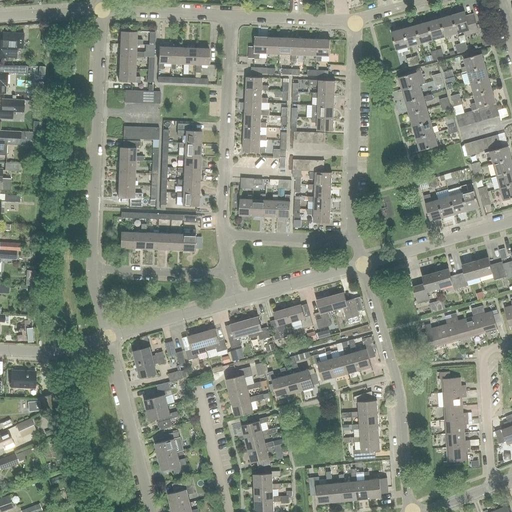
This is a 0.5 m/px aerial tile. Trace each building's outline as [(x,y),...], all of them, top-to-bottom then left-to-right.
[(465,16),(464,11),(452,15),(457,33),(463,31),(464,36),(478,32),(473,14),(465,16)] [(445,36),(457,33),(452,15),(440,18),(445,36)] [(433,39),(445,36),(440,18),(428,21),(433,39)] [(421,43),(433,39),(428,21),(416,25),(421,43)] [(408,46),(421,43),(416,25),(403,28),(408,46)] [(396,50),(408,46),(403,28),(391,31),(396,50)] [(41,43),(49,44),(49,29),(42,29),(41,43)] [(119,44),(135,45),(142,45),(142,40),(136,40),(136,32),(120,31),(119,44)] [(23,49),(24,33),(2,32),(2,40),(0,39),(0,57),(16,58),(16,48),(23,49)] [(267,54),(267,37),(255,37),(254,53),(254,59),(259,59),(259,53),(267,54)] [(279,54),(280,38),(267,37),(267,54),(279,54)] [(291,55),(292,38),(280,38),(279,54),(291,55)] [(304,55),(304,39),(292,38),(291,55),(291,63),(296,63),(297,55),(304,55)] [(316,56),(317,39),(304,39),(304,55),(316,56)] [(317,39),(316,56),(316,61),(321,62),(321,56),(329,56),(330,40),(317,39)] [(135,52),(135,45),(119,44),(119,56),(135,57),(143,57),(143,52),(135,52)] [(170,64),(171,47),(158,47),(157,69),(162,70),(162,63),(170,64)] [(183,64),(183,48),(171,47),(170,64),(170,70),(175,70),(175,64),(183,64)] [(195,65),(196,48),(183,48),(183,64),(195,65)] [(196,48),(195,65),(195,72),(200,72),(200,65),(207,65),(208,49),(196,48)] [(467,70),(485,65),(482,53),(464,58),(466,66),(461,68),(462,72),(467,70)] [(134,70),(135,57),(119,56),(118,69),(134,70)] [(0,93),(5,94),(5,86),(6,86),(7,73),(26,74),(26,66),(9,65),(0,65),(0,93)] [(471,83),(488,78),(485,65),(467,70),(471,83)] [(403,90),(420,84),(424,83),(420,68),(408,72),(409,74),(399,77),(403,90)] [(134,77),(134,70),(118,69),(118,81),(139,82),(140,77),(134,77)] [(453,74),(445,77),(446,83),(455,81),(453,74)] [(246,90),(262,91),(268,91),(268,86),(262,86),(262,78),(246,77),(246,90)] [(474,95),(492,90),(488,78),(471,83),(474,95)] [(319,93),(335,94),(335,81),(310,80),(309,85),(319,85),(319,93)] [(406,102),(424,97),(420,84),(403,90),(406,102)] [(261,98),(262,91),(246,90),(245,102),(261,103),(267,103),(267,98),(261,98)] [(492,90),(474,95),(476,103),(471,104),(472,110),(478,109),(483,107),(489,105),(496,104),(492,90)] [(335,94),(319,93),(313,93),(313,97),(318,97),(318,105),(334,106),(335,94)] [(433,99),(431,94),(424,97),(406,102),(409,114),(427,108),(425,101),(433,99)] [(1,105),(0,104),(0,117),(11,119),(11,111),(22,111),(23,101),(2,100),(1,105)] [(261,110),(261,103),(245,102),(245,115),(261,115),(269,116),(269,111),(261,110)] [(40,103),(34,103),(32,103),(32,110),(40,111),(40,103)] [(489,105),(493,117),(500,115),(496,103),(496,104),(489,105)] [(334,118),(334,106),(318,105),(312,105),(311,117),(312,117),(318,118),(318,117),(334,118)] [(487,119),(493,117),(489,105),(483,107),(487,119)] [(481,121),(487,119),(483,107),(478,109),(481,121)] [(413,126),(431,120),(427,108),(409,114),(413,126)] [(510,118),(507,108),(499,110),(502,120),(510,118)] [(475,122),(481,121),(478,109),(472,110),(475,122)] [(470,124),(475,122),(472,110),(466,112),(470,124)] [(464,126),(470,124),(466,112),(461,114),(464,126)] [(464,126),(461,114),(455,115),(458,127),(464,126)] [(260,123),(261,115),(245,115),(244,127),(260,128),(266,128),(267,123),(260,123)] [(287,125),(287,117),(282,116),(281,125),(276,125),(276,128),(287,129),(287,125)] [(334,118),(318,117),(318,118),(312,117),(312,123),(317,123),(317,130),(333,131),(334,118)] [(416,138),(434,133),(431,120),(413,126),(416,138)] [(184,143),(200,144),(201,131),(192,131),(192,125),(176,124),(176,136),(184,136),(184,143)] [(456,126),(448,129),(450,134),(458,132),(456,126)] [(260,135),(260,128),(244,127),(244,139),(260,140),(266,140),(266,135),(260,135)] [(20,132),(0,130),(0,155),(6,155),(7,144),(19,145),(20,132)] [(434,133),(416,138),(420,151),(438,145),(434,133)] [(492,136),(495,148),(501,146),(498,134),(492,136)] [(490,149),(495,148),(492,136),(487,138),(490,149)] [(484,151),(490,149),(487,138),(481,139),(484,151)] [(259,148),(260,140),(244,139),(243,152),(265,153),(266,148),(259,148)] [(478,153),(484,151),(481,139),(474,141),(478,153)] [(119,160),(135,161),(135,160),(142,161),(143,156),(136,156),(136,148),(139,148),(139,141),(122,140),(122,148),(120,148),(119,160)] [(472,154),(478,153),(474,141),(469,143),(472,154)] [(200,156),(200,144),(184,143),(183,155),(200,156)] [(466,156),(472,154),(469,143),(463,144),(466,156)] [(511,158),(507,146),(485,152),(487,161),(492,159),(493,164),(511,158)] [(285,157),(286,150),(280,150),(274,149),(273,158),(278,158),(280,158),(280,157),(285,157)] [(200,156),(183,155),(177,155),(177,160),(183,160),(183,168),(199,168),(200,156)] [(497,176),(511,171),(511,161),(511,158),(493,164),(497,176)] [(139,173),(139,169),(135,169),(135,161),(119,160),(119,172),(135,173),(139,173)] [(20,171),(20,164),(5,163),(5,170),(20,171)] [(199,168),(183,168),(177,167),(176,172),(182,172),(182,180),(199,181),(199,168)] [(1,178),(2,169),(0,168),(0,189),(10,191),(11,179),(1,178)] [(295,184),(301,184),(302,171),(299,171),(292,171),(292,177),(295,177),(295,184)] [(500,188),(511,184),(511,171),(497,176),(500,188)] [(135,186),(135,173),(119,172),(118,185),(135,186)] [(315,185),(331,185),(332,173),(310,172),(309,179),(315,179),(315,185)] [(253,184),(253,178),(242,178),(241,188),(251,188),(253,189),(253,184)] [(278,179),(278,185),(278,188),(291,188),(291,180),(278,179)] [(199,181),(182,180),(176,180),(176,185),(182,185),(182,192),(198,193),(199,181)] [(511,184),(500,188),(504,200),(511,197),(511,184)] [(134,194),(135,186),(118,185),(118,197),(130,198),(130,206),(142,207),(142,194),(134,194)] [(331,198),(331,185),(315,185),(309,185),(309,189),(315,190),(315,197),(331,198)] [(462,192),(468,210),(480,207),(475,189),(462,192)] [(198,193),(182,192),(176,192),(176,197),(181,197),(181,205),(198,206),(198,193)] [(455,214),(468,210),(462,192),(450,196),(455,214)] [(488,192),(479,194),(483,206),(491,204),(488,192)] [(264,216),(265,200),(265,194),(260,194),(260,200),(252,199),(252,216),(264,216)] [(277,217),(277,200),(278,195),(273,194),(272,200),(265,200),(264,216),(277,217)] [(443,217),(438,199),(437,196),(431,197),(430,194),(424,196),(431,221),(443,217)] [(252,216),(252,199),(253,195),(248,195),(248,199),(239,199),(239,215),(252,216)] [(277,200),(277,217),(289,217),(290,195),(285,195),(285,201),(277,200)] [(443,217),(455,214),(450,196),(438,199),(443,217)] [(314,209),(330,210),(331,207),(332,207),(332,198),(331,198),(315,197),(304,197),(304,200),(308,200),(308,202),(314,202),(314,209)] [(330,210),(314,209),(307,209),(307,214),(314,215),(314,222),(330,223),(330,210)] [(132,248),(145,249),(145,233),(146,224),(141,224),(141,233),(133,232),(132,248)] [(153,233),(145,233),(145,249),(157,249),(158,233),(158,230),(153,230),(153,233)] [(183,230),(182,234),(182,250),(195,251),(195,235),(194,234),(194,230),(183,230)] [(132,248),(133,232),(120,232),(119,248),(132,248)] [(157,249),(169,250),(170,234),(158,233),(157,249)] [(169,250),(182,250),(182,234),(170,234),(169,250)] [(0,249),(16,250),(22,251),(22,243),(0,242),(0,249)] [(16,250),(0,249),(0,258),(16,259),(16,250)] [(507,279),(503,264),(502,262),(491,265),(489,257),(475,261),(480,277),(492,273),(494,280),(506,277),(507,279)] [(468,280),(480,277),(475,261),(463,264),(465,272),(458,274),(461,288),(463,287),(465,293),(470,292),(468,286),(469,285),(468,280)] [(507,279),(511,277),(511,274),(511,275),(511,274),(511,261),(503,264),(507,279)] [(454,290),(461,288),(458,274),(451,276),(449,268),(435,272),(440,288),(453,284),(454,290)] [(34,285),(34,270),(26,270),(26,277),(26,282),(26,285),(34,285)] [(427,291),(440,288),(435,272),(422,276),(424,284),(413,287),(418,304),(430,301),(427,291)] [(0,292),(8,293),(9,285),(0,284),(0,292)] [(330,296),(334,309),(343,307),(347,319),(359,315),(355,301),(354,299),(346,301),(344,292),(330,296)] [(334,309),(330,296),(317,300),(320,312),(315,313),(319,328),(331,325),(327,311),(334,309)] [(441,300),(429,304),(432,313),(443,309),(441,300)] [(288,308),(291,322),(301,319),(304,327),(313,325),(310,315),(304,316),(301,304),(288,308)] [(483,306),(481,307),(477,308),(484,333),(498,329),(493,311),(485,314),(483,306)] [(284,324),(291,322),(288,308),(274,312),(277,324),(272,325),(276,339),(287,336),(284,324)] [(471,337),(484,333),(477,308),(471,310),(473,317),(466,319),(471,337)] [(471,337),(466,319),(458,321),(456,313),(450,315),(451,318),(457,341),(471,337)] [(248,334),(249,338),(259,335),(261,340),(270,337),(267,327),(261,328),(258,316),(245,320),(248,334)] [(444,344),(457,341),(451,318),(446,320),(447,324),(439,326),(444,344)] [(239,336),(248,334),(245,320),(230,324),(234,336),(229,337),(232,348),(242,345),(239,336)] [(444,344),(439,326),(432,328),(430,324),(424,325),(426,331),(421,332),(424,344),(429,342),(430,348),(444,344)] [(201,333),(206,351),(216,348),(217,352),(227,349),(224,339),(219,340),(215,329),(201,333)] [(329,330),(317,333),(319,339),(330,337),(329,330)] [(316,339),(314,332),(306,334),(308,341),(316,339)] [(206,352),(206,351),(201,333),(188,336),(191,348),(186,350),(189,360),(199,357),(198,354),(206,352)] [(272,340),(272,341),(268,342),(269,345),(265,346),(267,351),(275,349),(272,340)] [(348,341),(351,353),(354,352),(359,370),(371,367),(369,358),(375,357),(371,344),(365,346),(366,349),(356,351),(353,340),(348,341)] [(175,354),(172,341),(164,343),(168,356),(175,354)] [(341,343),(336,344),(339,354),(339,356),(341,356),(347,374),(359,370),(354,352),(351,353),(344,355),(342,348),(341,343)] [(137,365),(163,357),(162,352),(155,354),(155,356),(152,357),(149,347),(134,351),(135,359),(134,359),(134,360),(136,360),(137,365)] [(239,361),(236,350),(229,351),(232,362),(234,362),(234,363),(239,362),(239,361)] [(185,364),(181,351),(176,353),(179,366),(185,364)] [(334,377),(347,374),(341,356),(339,356),(332,358),(330,351),(325,352),(327,360),(329,359),(334,377)] [(329,359),(327,360),(320,362),(318,354),(313,356),(315,364),(317,364),(322,381),(334,377),(329,359)] [(314,369),(309,370),(309,369),(299,372),(295,356),(289,357),(294,373),(296,373),(301,390),(314,387),(311,377),(316,376),(314,369)] [(163,357),(137,365),(138,370),(137,370),(137,371),(139,371),(141,377),(156,373),(154,364),(157,363),(158,365),(165,363),(163,357)] [(264,374),(261,364),(255,365),(258,376),(264,374)] [(182,378),(178,365),(176,366),(177,371),(167,374),(170,382),(182,378)] [(247,387),(247,385),(245,378),(252,376),(250,367),(232,371),(234,378),(226,380),(229,392),(247,387)] [(296,373),(294,373),(287,375),(285,368),(280,369),(282,377),(284,376),(289,394),(301,390),(296,373)] [(34,390),(35,370),(34,370),(34,372),(13,371),(13,369),(12,369),(11,389),(12,389),(12,387),(33,388),(33,390),(34,390)] [(284,376),(282,377),(275,379),(273,372),(268,373),(270,381),(272,381),(273,383),(269,385),(270,391),(275,390),(277,398),(289,394),(284,376)] [(443,393),(466,392),(466,386),(462,386),(461,378),(451,379),(450,372),(438,373),(439,380),(442,380),(443,393)] [(146,410),(168,405),(165,397),(173,395),(169,382),(157,385),(159,393),(151,395),(152,398),(144,400),(146,410)] [(250,400),(250,398),(248,390),(261,387),(260,382),(247,385),(247,387),(229,392),(232,404),(250,400)] [(359,412),(342,414),(343,418),(359,417),(359,415),(378,414),(376,401),(371,401),(371,395),(370,391),(354,396),(354,402),(358,402),(359,412)] [(444,407),(463,406),(462,398),(467,398),(466,392),(443,393),(444,407)] [(50,394),(40,397),(44,410),(50,407),(50,406),(56,403),(53,393),(50,394)] [(250,400),(232,404),(235,417),(254,412),(251,402),(264,399),(263,394),(250,398),(250,400)] [(40,410),(39,401),(27,402),(28,412),(40,410)] [(168,405),(146,410),(149,421),(157,419),(160,430),(173,427),(171,419),(179,417),(177,411),(170,413),(168,405)] [(445,421),(472,419),(472,413),(464,414),(463,406),(444,407),(445,421)] [(360,425),(352,425),(352,430),(352,431),(360,430),(360,428),(379,426),(378,414),(359,415),(359,417),(360,425)] [(508,446),(511,444),(511,414),(506,417),(509,425),(501,428),(502,430),(495,432),(500,444),(507,442),(508,446)] [(21,438),(37,431),(30,418),(15,425),(21,438)] [(263,433),(262,431),(261,424),(268,422),(267,418),(259,420),(259,422),(242,426),(245,438),(263,433)] [(446,435),(465,434),(464,426),(473,425),(472,419),(445,421),(446,435)] [(361,437),(353,438),(353,443),(361,442),(361,440),(379,438),(379,426),(360,428),(360,430),(361,437)] [(266,446),(265,444),(264,437),(277,433),(276,428),(262,431),(263,433),(245,438),(248,451),(266,446)] [(4,449),(14,445),(8,429),(0,432),(0,446),(2,445),(4,449)] [(159,457),(177,452),(183,450),(181,443),(178,432),(165,435),(166,441),(155,444),(159,457)] [(447,449),(470,447),(479,446),(479,441),(466,441),(465,434),(446,435),(447,449)] [(362,450),(354,450),(355,461),(376,459),(376,452),(381,452),(379,438),(361,440),(361,442),(362,450)] [(257,462),(258,468),(270,465),(268,459),(269,459),(266,449),(285,444),(284,439),(265,444),(266,446),(248,451),(251,463),(257,462)] [(470,447),(447,449),(448,463),(467,461),(466,453),(471,453),(470,447)] [(0,470),(18,463),(18,462),(25,460),(22,452),(15,454),(0,459),(0,470)] [(177,452),(159,457),(162,470),(173,468),(174,473),(188,470),(185,459),(179,460),(177,452)] [(367,480),(365,480),(357,481),(356,469),(351,470),(352,481),(354,481),(356,500),(369,499),(367,480)] [(273,486),(272,484),(272,477),(280,476),(280,471),(271,472),(271,474),(253,475),(254,487),(273,486)] [(341,483),(340,483),(332,484),(331,472),(326,472),(326,480),(327,484),(329,484),(331,502),(343,501),(341,483)] [(364,473),(365,480),(367,480),(369,499),(382,497),(382,494),(389,493),(387,478),(370,480),(369,472),(364,473)] [(354,481),(352,481),(345,482),(344,475),(339,475),(340,483),(341,483),(343,501),(356,500),(354,481)] [(60,476),(48,480),(50,485),(61,481),(60,477),(60,476)] [(327,484),(326,480),(319,481),(319,477),(309,478),(311,496),(317,495),(318,504),(331,502),(329,484),(327,484)] [(171,507),(190,502),(188,495),(195,493),(192,479),(172,484),(174,492),(168,494),(171,507)] [(273,499),(273,497),(273,489),(281,489),(281,484),(272,484),(273,486),(254,487),(254,500),(273,499)] [(0,511),(13,507),(8,495),(0,497),(0,511)] [(273,499),(254,500),(254,511),(270,511),(273,511),(273,502),(281,501),(281,503),(289,503),(289,496),(273,497),(273,499)] [(190,502),(171,507),(172,511),(198,511),(198,509),(192,511),(190,502)]
